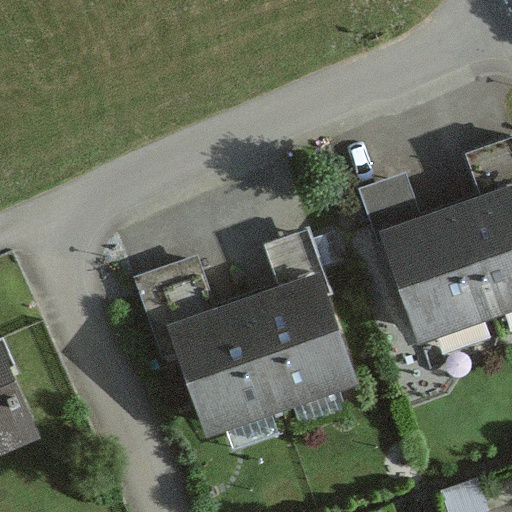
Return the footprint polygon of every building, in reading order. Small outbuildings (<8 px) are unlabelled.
[(511,286),(511,177),(458,198),(492,293),(511,286)] [(492,293),(458,198),(391,222),(426,317),(492,293)] [(349,364),(316,267),(247,290),(281,388),(349,364)] [(281,388),(247,290),(178,314),(212,412),(281,388)] [(0,511),(0,453),(43,435),(0,337),(0,511)]
